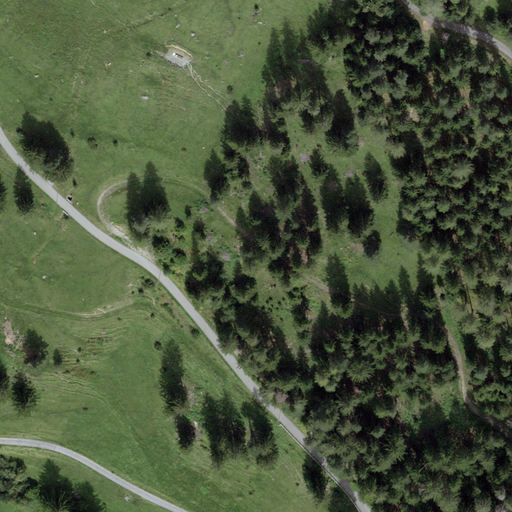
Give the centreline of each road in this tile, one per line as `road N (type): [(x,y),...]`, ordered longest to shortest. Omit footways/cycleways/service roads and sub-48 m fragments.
road 1 (unclassified): [(364,511),(176,293),(29,173),(0,135)]
road 2 (track): [(0,299),(86,317),(136,303),(159,312),(263,400)]
road 3 (track): [(181,511),(55,447),(0,441)]
road 4 (track): [(406,0),(431,20),(511,54)]
